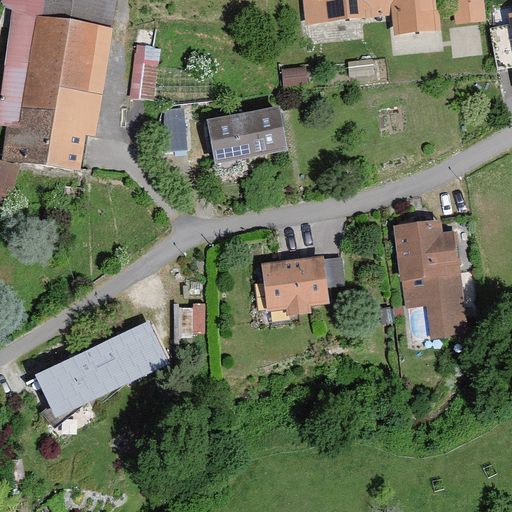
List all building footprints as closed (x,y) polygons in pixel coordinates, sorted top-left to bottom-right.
[(114,0),(6,0),(1,5),(13,16),(0,99),(0,131),(7,132),(3,164),(82,175),(86,139),(97,140),(114,0)] [(305,0),(308,27),(389,21),(391,42),(444,38),(440,0),(305,0)] [(483,0),(454,0),(459,30),(488,25),(483,0)] [(511,14),(503,17),(511,58),(511,14)] [(160,69),(135,66),(131,103),(156,105),(160,69)] [(185,106),(162,109),(169,150),(191,147),(185,106)] [(280,110),(210,121),(216,166),(287,156),(280,110)] [(20,171),(0,164),(0,218),(5,220),(20,171)] [(439,227),(395,232),(404,311),(428,308),(432,344),(467,340),(455,236),(440,237),(439,227)] [(328,260),(261,269),(267,318),(334,309),(328,260)] [(181,334),(205,333),(205,304),(180,304),(181,334)] [(149,321),(36,376),(57,420),(170,365),(149,321)]
